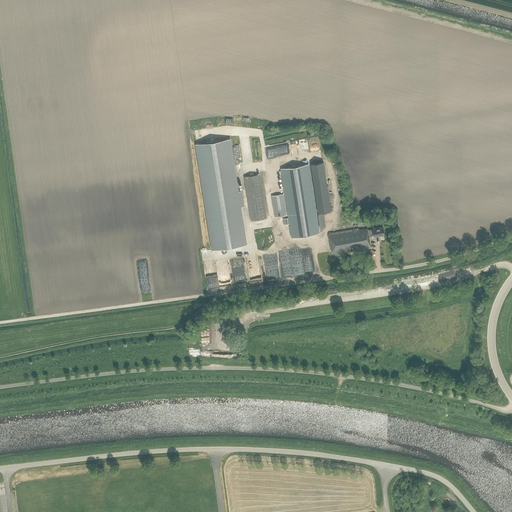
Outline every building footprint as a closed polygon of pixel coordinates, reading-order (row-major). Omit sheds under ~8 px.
[(229,139),(196,144),(213,250),(246,245),(240,206),(243,205),(241,192),(238,193),(229,139)] [(324,162),(310,164),(318,213),(332,211),(324,162)] [(292,237),(318,234),(307,165),(282,169),(285,190),(287,202),(288,208),(292,237)] [(251,221),(267,218),(259,174),(244,177),(251,221)] [(283,194),(272,196),(275,217),(286,215),(283,194)] [(332,255),(371,249),(369,236),(373,236),(374,237),(384,236),(383,227),(372,229),(367,230),(367,229),(359,230),(358,228),(328,233),(332,255)]
